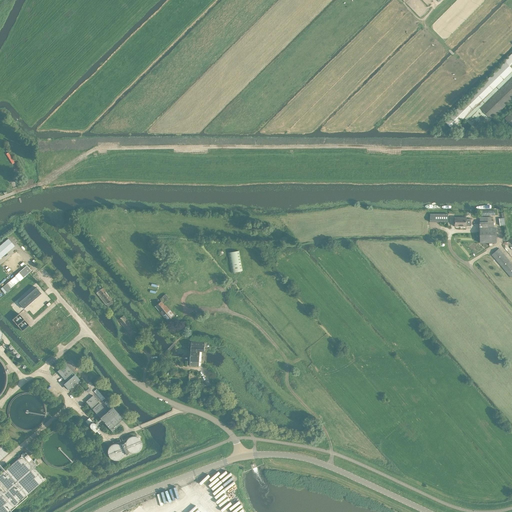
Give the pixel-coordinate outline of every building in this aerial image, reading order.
[(511,68),(510,66),(505,62),(444,122),(452,130),(464,118),(467,120),(466,121),(478,133),(511,99),(511,68)] [(430,214),(430,222),(448,222),(448,214),(430,214)] [(480,226),(480,230),(494,230),(494,226),(494,221),(492,221),(491,217),(480,217),(480,226)] [(466,226),(471,226),(471,219),(466,219),(466,218),(455,218),(455,226),(466,226)] [(511,276),(511,253),(495,233),(470,253),(499,288),(511,276)] [(0,245),(0,258),(15,246),(8,238),(0,245)] [(228,253),(231,273),(243,271),(239,251),(228,253)] [(23,277),(31,271),(27,266),(19,273),(23,277)] [(107,294),(103,288),(102,289),(100,286),(97,289),(97,290),(95,291),(97,293),(96,293),(101,299),(107,294)] [(41,293),(35,287),(19,303),(24,308),(41,293)] [(113,303),(111,300),(112,299),(107,294),(101,299),(106,304),(108,307),(113,303)] [(160,311),(167,320),(174,315),(166,305),(165,306),(161,301),(156,306),(160,311)] [(117,318),(127,331),(132,326),(123,314),(117,318)] [(200,351),(204,351),(204,342),(191,341),(190,350),(200,351)] [(200,351),(190,350),(189,366),(199,366),(200,351)] [(64,383),(70,390),(80,382),(64,363),(56,371),(65,382),(64,383)] [(93,391),(102,401),(105,398),(96,389),(93,391)] [(92,396),(85,402),(112,432),(117,428),(115,425),(122,419),(112,407),(107,412),(92,396)] [(73,414),(71,414),(70,414),(69,415),(68,416),(68,417),(67,418),(67,420),(68,421),(69,422),(70,423),(71,423),(72,423),(73,423),(74,423),(75,422),(76,421),(76,420),(76,419),(76,417),(75,415),(74,415),(73,414)] [(126,442),(119,445),(118,444),(117,444),(115,444),(114,444),(113,444),(111,445),(110,446),(109,447),(108,448),(108,449),(107,450),(107,452),(107,453),(108,455),(108,456),(109,457),(110,458),(111,459),(113,459),(114,460),(115,460),(117,460),(118,459),(119,459),(120,458),(121,457),(122,456),(123,455),(123,454),(130,451),(131,452),(132,452),(133,452),(135,452),(136,452),(137,451),(138,450),(139,449),(140,448),(141,447),(141,446),(141,444),(141,443),(141,442),(140,440),(139,439),(138,438),(137,437),(136,437),(135,436),(133,436),(132,436),(131,437),(129,437),(128,438),(127,439),(126,440),(126,442)]
